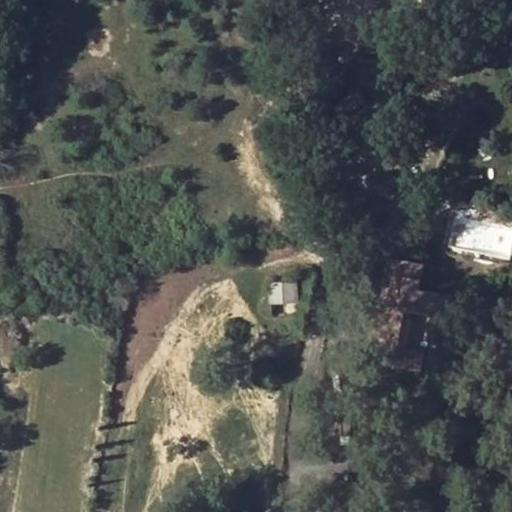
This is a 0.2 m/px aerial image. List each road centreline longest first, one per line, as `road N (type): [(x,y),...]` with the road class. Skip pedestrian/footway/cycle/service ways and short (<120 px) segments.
road 1 (residential): [(293,511),(320,256),(260,185),(260,121),(281,78)]
road 2 (track): [(320,256),(328,201),(304,111),(307,94),(400,28),(486,0)]
road 3 (track): [(320,256),(276,259),(197,294),(137,392),(128,427)]
